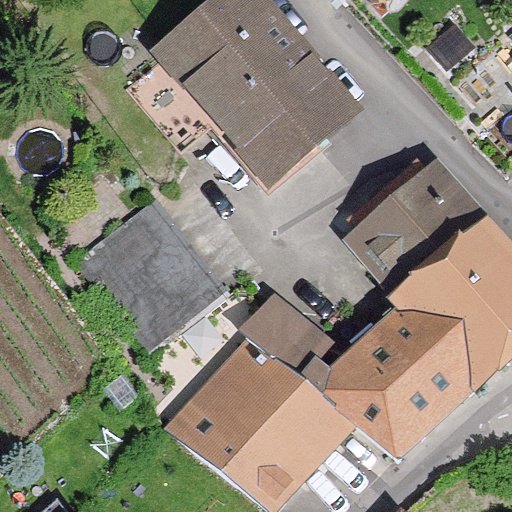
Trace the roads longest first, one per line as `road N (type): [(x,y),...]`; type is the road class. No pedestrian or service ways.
road 1 (residential): [(511,211),(307,0)]
road 2 (residential): [(381,511),(476,426),(511,418)]
